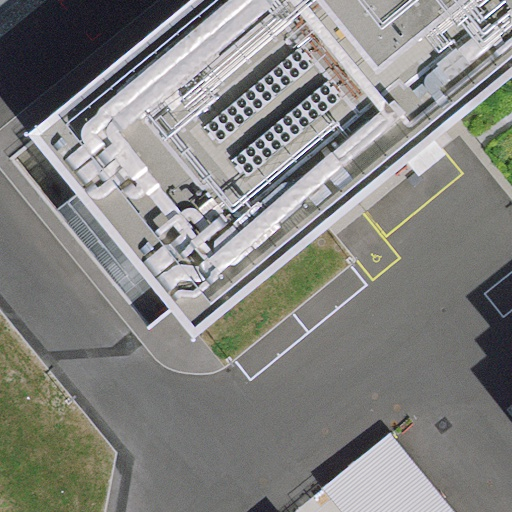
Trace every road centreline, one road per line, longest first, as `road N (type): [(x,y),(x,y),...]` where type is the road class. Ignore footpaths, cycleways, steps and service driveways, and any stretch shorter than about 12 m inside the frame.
road 1 (unknown): [(280,176),(484,0)]
road 2 (unknown): [(101,0),(194,72),(274,0)]
road 3 (unknown): [(383,326),(511,280)]
